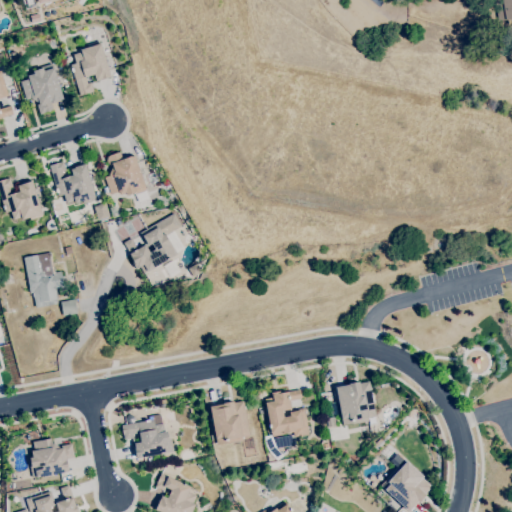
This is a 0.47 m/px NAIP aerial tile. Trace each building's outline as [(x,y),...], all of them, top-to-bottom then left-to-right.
[(511,24),(509,25),(508,20),(498,22),(494,0),(511,0),(511,24)] [(79,96),(72,73),(71,69),(70,65),(75,64),(73,55),(81,53),(80,50),(100,44),(111,77),(96,81),(94,75),(85,78),(87,84),(91,83),(93,92),(79,96)] [(40,115),(37,105),(39,104),(38,102),(37,103),(32,100),(31,98),(26,100),(20,82),(29,80),(27,76),(34,74),(33,72),(42,69),(42,67),(52,64),(53,69),(63,99),(61,100),(61,101),(52,104),(52,103),(50,103),(53,111),(40,115)] [(0,71),(1,71),(8,97),(0,99),(0,109),(10,106),(13,115),(0,119),(0,71)] [(138,204),(134,193),(127,196),(126,193),(120,195),(118,192),(110,195),(104,178),(109,176),(108,175),(112,169),(113,168),(112,165),(109,166),(109,164),(108,165),(106,160),(107,159),(107,158),(109,157),(108,156),(119,152),(123,161),(135,157),(145,187),(149,200),(138,204)] [(83,204),(82,202),(75,204),(74,201),(66,204),(63,195),(58,197),(57,194),(56,194),(55,190),(56,190),(49,166),(63,162),(66,171),(62,172),(64,178),(72,176),(71,170),(75,169),(74,168),(85,165),(95,198),(94,198),(95,201),(83,204)] [(22,220),(21,218),(13,220),(10,212),(5,213),(4,210),(3,210),(2,207),(3,206),(0,197),(0,181),(9,178),(12,187),(9,188),(10,195),(19,192),(17,186),(32,182),(42,214),(22,220)] [(108,216),(104,203),(93,207),(97,220),(108,216)] [(143,274),(140,267),(136,269),(132,262),(133,261),(131,257),(123,243),(131,239),(138,249),(145,245),(150,253),(155,250),(152,244),(148,246),(147,244),(146,245),(140,234),(163,220),(170,233),(166,236),(171,245),(172,245),(177,254),(169,259),(170,260),(167,261),(167,260),(148,272),(147,271),(143,274)] [(92,250),(90,241),(98,240),(99,249),(92,250)] [(66,255),(64,248),(71,247),(72,254),(66,255)] [(36,308),(33,293),(30,294),(23,258),(50,253),(54,273),(61,271),(64,288),(57,289),(59,304),(36,308)] [(63,316),(60,302),(75,299),(77,314),(63,316)] [(342,426),(336,387),(349,385),(349,384),(359,382),(359,384),(369,382),(375,417),(367,418),(368,421),(342,426)] [(276,450),(274,439),(293,436),(293,432),(284,434),(284,435),(272,437),(271,434),(270,428),(269,429),(269,425),(264,399),(272,398),(271,393),(280,391),(280,394),(288,392),(300,390),(301,399),(290,401),(291,410),(282,411),(284,418),(290,416),(289,413),(291,412),(291,411),(304,409),(309,435),(294,437),(296,446),(276,450)] [(216,446),(215,438),(210,407),(223,405),(223,404),(233,402),(234,403),(243,401),(250,436),(242,438),(242,441),(216,446)] [(328,428),(326,419),(334,417),(335,426),(328,428)] [(136,459),(135,449),(134,444),(140,442),(139,433),(132,434),(133,438),(124,440),(121,426),(153,420),(154,425),(163,424),(164,432),(167,432),(168,439),(171,439),(173,452),(136,459)] [(32,478),(30,467),(31,466),(30,458),(32,458),(31,451),(34,451),(32,442),(51,439),(52,444),(54,444),(59,447),(59,449),(62,448),(61,446),(72,444),(74,458),(66,459),(68,469),(68,472),(36,478),(36,477),(32,478)] [(409,511),(380,485),(396,468),(390,461),(396,454),(406,463),(431,487),(425,494),(426,495),(419,503),(418,502),(409,511)] [(159,511),(155,510),(162,496),(167,499),(171,490),(165,488),(163,491),(155,487),(157,484),(156,484),(161,474),(183,484),(187,485),(187,486),(190,487),(197,491),(195,495),(196,496),(195,497),(197,498),(194,505),(195,505),(192,511),(159,511)] [(29,511),(25,500),(50,491),(55,504),(53,505),(54,506),(50,508),(51,511),(58,511),(55,503),(63,501),(59,488),(68,486),(75,506),(77,505),(79,511),(29,511)] [(261,511),(264,510),(265,511),(271,511),(276,509),(275,508),(285,502),(286,505),(287,504),(290,509),(290,508),(292,511),(261,511)]
